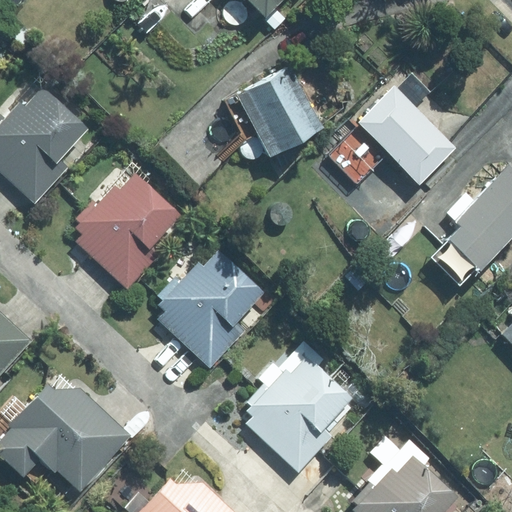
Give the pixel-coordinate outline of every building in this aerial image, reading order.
[(233,0),(262,26),(287,0),(233,0)] [(145,17),(138,25),(150,35),(157,28),(145,17)] [(321,135),(287,73),(231,103),(265,165),(321,135)] [(393,95),(327,162),(353,188),(382,159),(415,192),(453,153),(393,95)] [(0,180),(29,209),(64,172),(56,164),(82,137),(39,96),(22,114),(18,108),(3,124),(0,121),(0,180)] [(455,236),(427,268),(456,294),(470,278),(475,282),(511,242),(511,178),(504,172),(472,208),(463,199),(445,218),(454,227),(449,232),(455,236)] [(78,241),(72,247),(125,294),(156,258),(147,250),(174,220),(131,181),(116,198),(111,193),(96,210),(90,205),(73,224),(78,229),(72,235),(78,241)] [(162,318),(155,325),(207,373),(241,337),(232,328),(259,299),(214,256),(198,273),(194,269),(177,287),(172,283),(155,301),(160,306),(155,311),(162,318)] [(356,268),(343,281),(357,295),(370,283),(356,268)] [(0,377),(28,345),(0,321),(0,377)] [(249,423),(243,430),(294,479),(330,443),(322,435),(348,408),(313,374),(323,363),(304,344),(242,408),(248,413),(243,417),(249,423)] [(221,362),(202,383),(214,394),(233,374),(221,362)] [(346,370),(334,382),(362,411),(374,399),(346,370)] [(0,445),(0,465),(20,484),(36,466),(51,480),(53,478),(76,499),(129,442),(78,395),(50,397),(44,391),(6,432),(9,435),(0,445)] [(447,511),(453,506),(418,472),(428,462),(409,444),(383,471),(381,469),(365,485),(368,488),(350,507),(356,511),(355,511),(447,511)] [(223,511),(197,489),(171,491),(166,487),(146,510),(136,501),(125,511),(223,511)]
